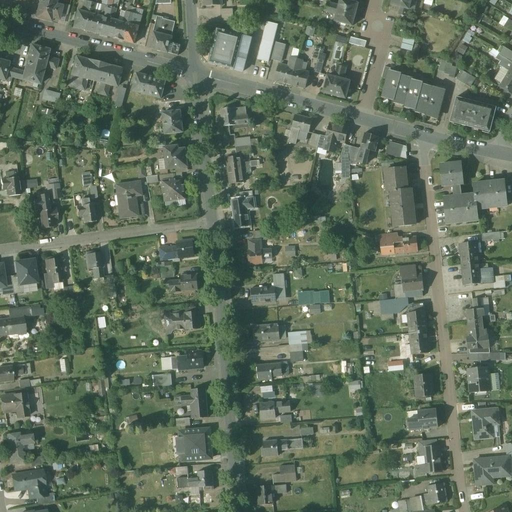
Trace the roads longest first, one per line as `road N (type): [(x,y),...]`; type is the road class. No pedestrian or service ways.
road 1 (residential): [(425,136),(463,511)]
road 2 (residential): [(211,216),(239,511)]
road 3 (residential): [(0,244),(211,216)]
road 4 (residential): [(195,74),(0,22)]
road 5 (residential): [(364,118),(195,74)]
road 6 (residential): [(195,74),(211,216)]
road 7 (residential): [(364,118),(382,38),(377,0)]
